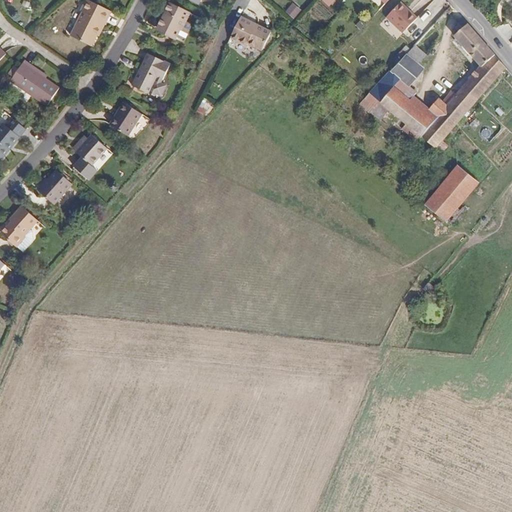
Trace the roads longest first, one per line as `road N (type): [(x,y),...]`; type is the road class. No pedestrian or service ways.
road 1 (track): [(0,366),(21,315),(178,126),(239,0)]
road 2 (track): [(424,271),(386,332),(312,511)]
road 3 (residential): [(90,83),(0,193)]
